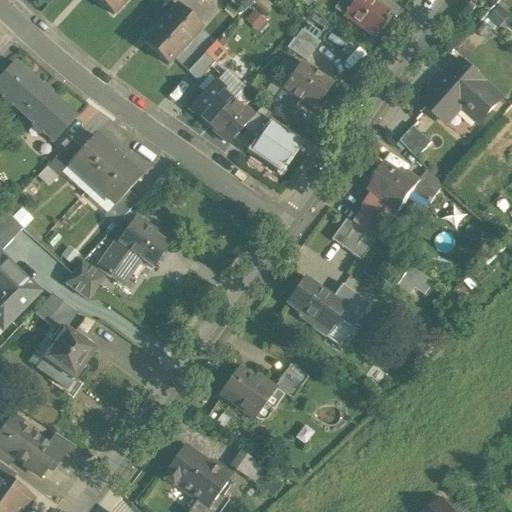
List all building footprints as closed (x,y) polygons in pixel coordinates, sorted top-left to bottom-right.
[(95,0),(113,16),(127,0),(95,0)] [(386,13),(367,0),(352,0),(350,4),(344,0),(339,0),(333,10),(342,15),(341,16),(371,37),(386,13)] [(201,29),(177,7),(143,43),(167,66),(201,29)] [(317,42),(298,29),(292,39),(311,52),(317,42)] [(292,39),(290,38),(284,48),(304,62),(311,52),(292,39)] [(205,54),(188,73),(197,81),(214,63),(205,54)] [(501,98),(459,61),(422,103),(446,124),(463,105),(481,120),(501,98)] [(40,87),(14,63),(0,78),(0,96),(52,143),(74,118),(48,95),(50,93),(42,86),(40,87)] [(298,63),(280,90),(281,90),(274,102),(289,112),(297,101),(313,111),(330,84),(298,63)] [(215,82),(189,109),(208,127),(232,102),(223,93),(225,90),(215,82)] [(232,102),(208,127),(228,145),(253,117),(243,108),(241,110),(232,102)] [(274,117),(259,134),(264,138),(270,130),(283,139),(290,129),(274,117)] [(431,144),(413,127),(399,141),(417,159),(431,144)] [(279,168),(294,146),(283,139),(270,130),(264,138),(255,151),(279,168)] [(82,150),(69,165),(92,186),(118,157),(94,136),(82,150)] [(71,141),(55,159),(66,169),(69,165),(82,150),(71,141)] [(118,157),(92,186),(114,206),(115,207),(128,193),(141,179),(118,157)] [(403,177),(385,164),(366,191),(371,194),(398,213),(412,193),(419,183),(420,182),(406,172),(403,177)] [(437,195),(419,183),(412,193),(430,205),(437,195)] [(138,202),(128,193),(115,207),(114,206),(111,210),(122,220),(128,213),(138,202)] [(398,213),(371,194),(350,224),(377,243),(398,213)] [(5,213),(0,218),(0,248),(2,251),(22,230),(5,213)] [(135,218),(128,213),(122,220),(130,224),(135,218)] [(155,233),(135,218),(130,224),(112,250),(110,249),(96,268),(116,283),(135,256),(152,268),(169,246),(154,235),(155,233)] [(345,222),(330,244),(359,264),(374,242),(345,222)] [(37,294),(0,257),(0,327),(2,330),(37,294)] [(102,279),(81,264),(72,275),(95,290),(102,279)] [(72,275),(65,285),(88,300),(95,290),(72,275)] [(346,309),(304,278),(285,305),(298,314),(296,317),(312,328),(314,325),(327,335),(346,309)] [(72,310),(51,296),(34,315),(49,327),(52,323),(59,328),(60,327),(72,310)] [(97,323),(85,318),(75,330),(86,338),(97,323)] [(59,328),(43,349),(48,353),(43,360),(72,382),(73,380),(84,366),(94,352),(82,343),(86,338),(75,330),(71,336),(60,327),(59,328)] [(72,382),(43,360),(36,370),(65,391),(72,382)] [(84,366),(73,380),(78,383),(88,369),(84,366)] [(306,379),(289,366),(280,377),(297,390),(306,379)] [(253,381),(238,370),(219,396),(252,419),(274,389),(257,376),(253,381)] [(78,383),(73,380),(72,382),(65,391),(62,395),(70,400),(81,386),(78,383)] [(11,420),(0,434),(0,448),(13,459),(39,477),(46,468),(50,471),(62,455),(63,454),(48,444),(47,445),(29,432),(28,433),(11,420)] [(74,446),(55,434),(48,444),(63,454),(62,455),(66,458),(74,446)] [(217,471),(183,447),(161,477),(163,479),(162,481),(172,488),(173,486),(196,503),(207,511),(217,497),(232,477),(219,468),(217,471)] [(13,459),(0,448),(0,462),(7,467),(13,459)] [(254,483),(263,471),(241,454),(231,469),(254,483)] [(7,467),(0,462),(0,478),(8,485),(16,474),(7,467)] [(8,485),(0,478),(0,511),(20,511),(29,500),(8,485)] [(196,503),(189,511),(220,511),(226,504),(217,497),(207,511),(196,503)] [(451,511),(442,501),(429,511),(451,511)]
